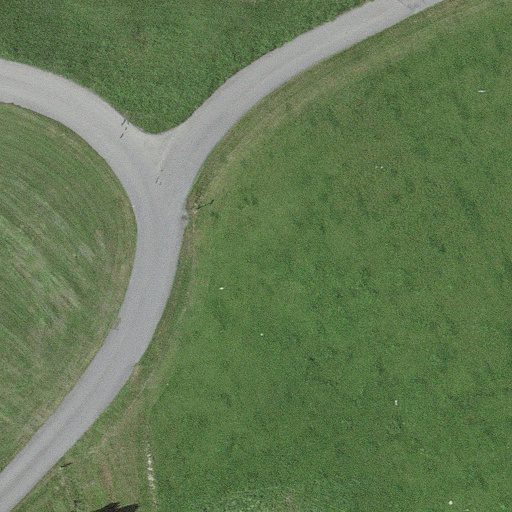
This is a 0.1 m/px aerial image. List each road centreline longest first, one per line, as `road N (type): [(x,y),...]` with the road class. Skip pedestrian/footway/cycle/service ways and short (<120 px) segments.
road 1 (unclassified): [(0,497),(65,434),(119,361),(161,271),(155,185)]
road 2 (unclassified): [(155,185),(201,133),(276,73),(412,0)]
road 3 (unclassified): [(155,185),(74,108),(0,90)]
